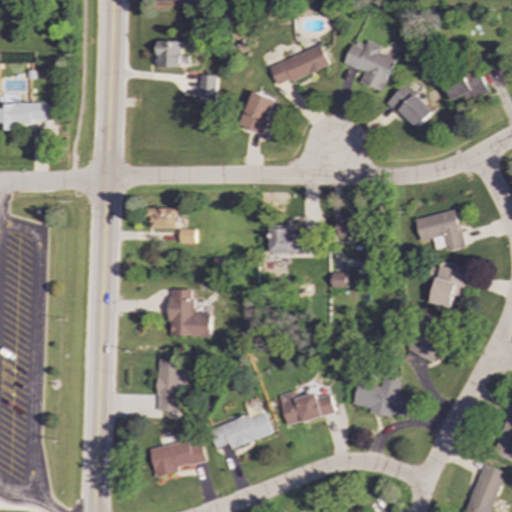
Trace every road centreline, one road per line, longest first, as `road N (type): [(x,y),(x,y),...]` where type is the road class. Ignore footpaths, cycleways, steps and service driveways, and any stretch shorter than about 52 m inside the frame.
road 1 (tertiary): [(112,0),(94,511)]
road 2 (residential): [(334,179),(0,182)]
road 3 (residential): [(427,485),(343,465),(214,511)]
road 4 (residential): [(511,314),(456,419),(420,511)]
road 5 (residential): [(511,138),(439,173),(334,179)]
